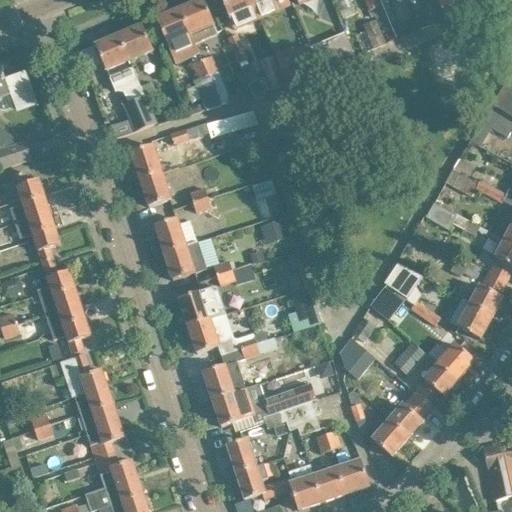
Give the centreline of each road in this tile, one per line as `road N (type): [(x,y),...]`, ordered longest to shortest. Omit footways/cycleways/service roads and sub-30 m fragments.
road 1 (residential): [(203,511),(47,5)]
road 2 (residential): [(384,511),(511,363)]
